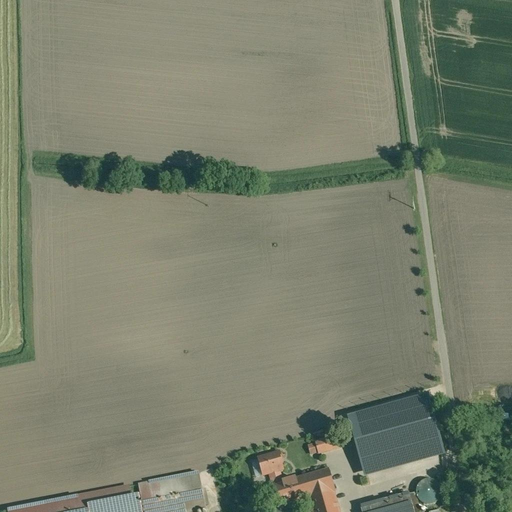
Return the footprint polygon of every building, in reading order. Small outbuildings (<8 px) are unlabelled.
[(390,430),(367,437),(379,481),(403,475),(390,430)] [(335,437),(316,443),(319,454),(339,449),(335,437)] [(328,470),(282,483),(279,472),(283,471),(281,464),(282,464),(279,453),(259,459),(263,476),(269,475),(273,487),(273,486),(278,502),(280,510),(310,502),(335,495),(335,494),(328,470)] [(199,474),(159,482),(85,496),(88,511),(191,511),(206,509),(199,474)] [(428,480),(424,481),(423,481),(420,483),(417,486),(416,489),(416,493),(417,497),(418,500),(419,502),(421,503),(425,505),(429,505),(432,505),(434,504),(437,502),(440,499),(441,495),(441,493),(441,490),(440,487),(438,484),(436,482),(432,480),(430,480),(428,480)] [(339,511),(335,495),(310,502),(312,511),(339,511)] [(413,511),(408,495),(361,508),(362,511),(413,511)]
